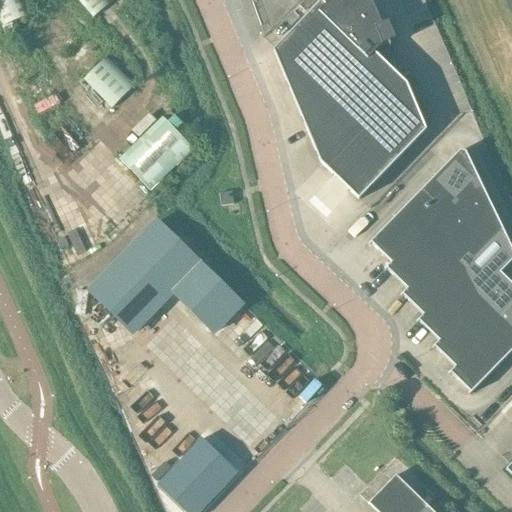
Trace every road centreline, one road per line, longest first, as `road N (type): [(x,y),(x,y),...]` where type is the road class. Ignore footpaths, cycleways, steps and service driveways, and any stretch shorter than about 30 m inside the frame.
road 1 (unclassified): [(236,511),(357,390),(373,365),(372,335),(286,241),(266,153),(204,0)]
road 2 (unclassified): [(101,511),(77,470),(0,392)]
